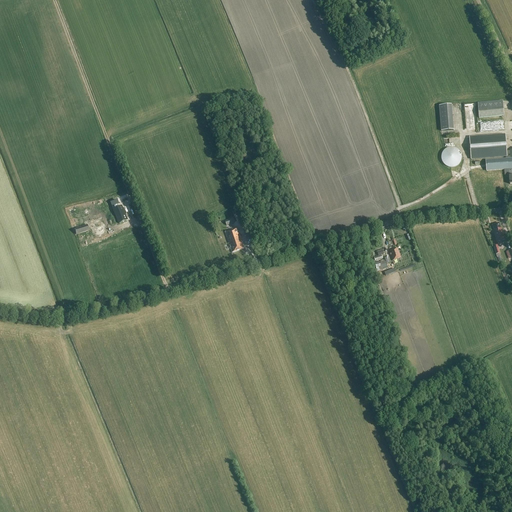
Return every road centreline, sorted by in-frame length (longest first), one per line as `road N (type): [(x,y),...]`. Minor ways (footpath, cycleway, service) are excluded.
road 1 (unclassified): [(0,316),(83,318),(370,231),(511,214)]
road 2 (track): [(168,294),(53,0)]
road 3 (track): [(465,174),(400,209),(347,64),(311,0)]
